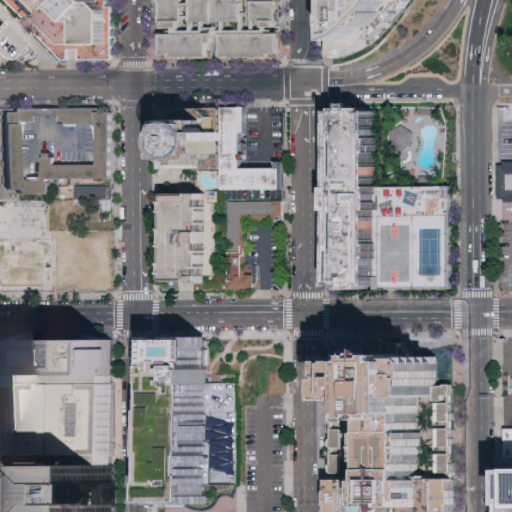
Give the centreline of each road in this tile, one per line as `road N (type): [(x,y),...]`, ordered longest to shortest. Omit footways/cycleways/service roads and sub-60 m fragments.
road 1 (tertiary): [(137,86),(141,511)]
road 2 (secondary): [(304,86),(0,86)]
road 3 (secondary): [(0,315),(218,316)]
road 4 (residential): [(511,92),(326,85)]
road 5 (secondary): [(304,316),(481,317)]
road 6 (secondary): [(481,317),(481,483)]
road 7 (motorway): [(460,0),(435,37),(402,63),(326,85)]
road 8 (tertiary): [(307,511),(305,361)]
road 9 (secondary): [(479,93),(479,222)]
